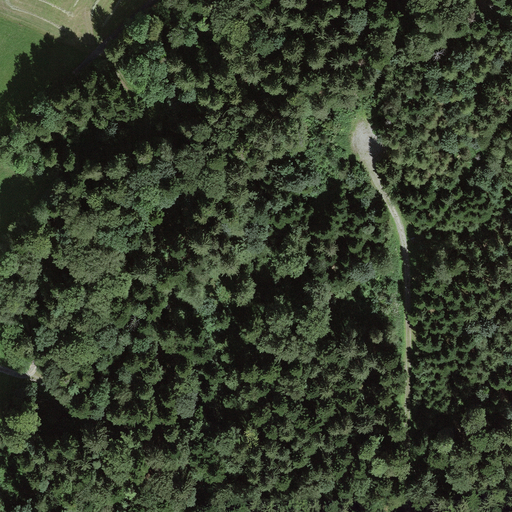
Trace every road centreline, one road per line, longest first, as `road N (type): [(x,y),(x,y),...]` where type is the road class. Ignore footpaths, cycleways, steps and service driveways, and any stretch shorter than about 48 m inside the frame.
road 1 (track): [(361,118),(373,177),(403,248),(407,511)]
road 2 (track): [(0,368),(111,414),(192,511)]
road 3 (unclassified): [(152,0),(24,119),(0,155)]
